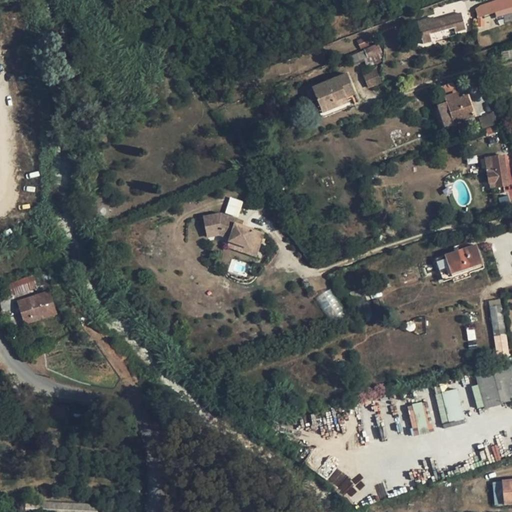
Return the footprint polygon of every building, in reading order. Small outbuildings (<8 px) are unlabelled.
[(460,0),(439,6),(441,12),(442,12),(460,7),(467,5),(465,0),(460,0)] [(511,6),(511,0),(498,0),(492,2),(494,9),(501,6),(502,9),(511,6)] [(511,6),(502,9),(503,14),(511,12),(511,6)] [(444,18),(462,13),(460,7),(442,12),(443,15),(444,18)] [(417,22),(420,33),(455,23),(464,21),(462,13),(444,18),(443,15),(417,22)] [(464,21),(455,23),(457,32),(471,28),(470,23),(465,24),(464,21)] [(420,33),(417,22),(411,24),(414,35),(420,33)] [(401,40),(413,36),(411,31),(405,33),(404,29),(398,31),(401,40)] [(382,53),(378,43),(364,49),(364,50),(357,53),(360,61),(367,58),(382,53)] [(511,57),(511,50),(501,52),(502,60),(511,57)] [(383,55),(382,53),(367,58),(370,66),(382,62),(381,59),(382,58),(381,56),(383,55)] [(364,75),(369,87),(381,83),(375,70),(364,75)] [(313,88),(322,113),(348,102),(346,97),(344,90),(352,86),(347,74),(313,88)] [(441,86),(445,97),(456,93),(453,83),(441,86)] [(352,86),(344,90),(346,97),(355,94),(352,86)] [(456,93),(445,97),(444,97),(446,103),(460,99),(457,92),(456,93)] [(439,106),(445,126),(475,116),(468,96),(460,99),(446,103),(439,106)] [(479,118),(482,129),(497,124),(494,113),(479,118)] [(503,156),(486,159),(491,188),(508,185),(503,156)] [(283,191),(294,186),(285,165),(274,169),(283,191)] [(299,202),(295,193),(287,197),(291,205),(299,202)] [(499,212),(511,208),(511,207),(508,194),(497,196),(499,212)] [(238,216),(243,200),(229,197),(225,213),(238,216)] [(257,231),(242,226),(236,224),(238,220),(221,214),(203,217),(207,237),(220,235),(230,238),(229,241),(250,249),(257,231)] [(264,234),(257,231),(250,249),(256,256),(264,234)] [(256,256),(250,249),(229,241),(228,246),(256,256)] [(482,264),(476,245),(445,256),(452,274),(482,264)] [(452,274),(445,256),(436,259),(442,277),(452,274)] [(453,278),(484,268),(482,264),(452,274),(453,278)] [(34,274),(38,286),(53,280),(49,269),(34,274)] [(329,275),(334,281),(341,277),(337,271),(329,275)] [(38,286),(34,274),(10,282),(13,293),(38,286)] [(341,277),(334,281),(345,296),(352,291),(341,277)] [(60,310),(75,305),(69,290),(55,296),(60,310)] [(25,324),(57,314),(49,292),(18,302),(25,324)] [(332,294),(318,302),(329,321),(344,311),(332,294)] [(354,309),(368,328),(381,321),(367,301),(354,309)] [(490,307),(492,323),(504,321),(502,305),(490,307)] [(504,321),(492,323),(494,337),(506,334),(504,321)] [(511,364),(475,374),(485,409),(502,404),(502,403),(511,400),(511,364)] [(459,390),(437,392),(440,422),(463,420),(459,390)] [(408,405),(414,434),(430,431),(424,402),(408,405)] [(328,459),(319,471),(328,478),(337,466),(328,459)] [(361,488),(340,467),(328,479),(343,494),(351,486),(357,492),(361,488)] [(505,504),(511,503),(511,480),(503,481),(505,504)] [(493,481),(494,505),(503,504),(501,481),(493,481)] [(93,511),(94,505),(32,502),(31,511),(93,511)]
